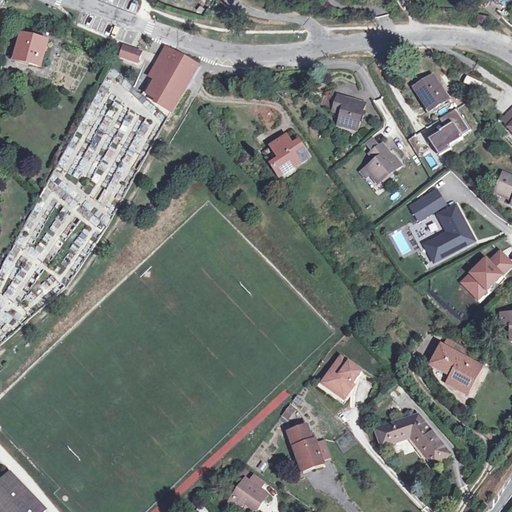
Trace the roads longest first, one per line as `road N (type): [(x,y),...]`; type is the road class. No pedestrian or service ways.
road 1 (residential): [(319,48),(212,50),(69,0)]
road 2 (residential): [(511,58),(436,35),(319,48)]
road 3 (unknown): [(424,511),(359,442),(350,422),(357,388)]
